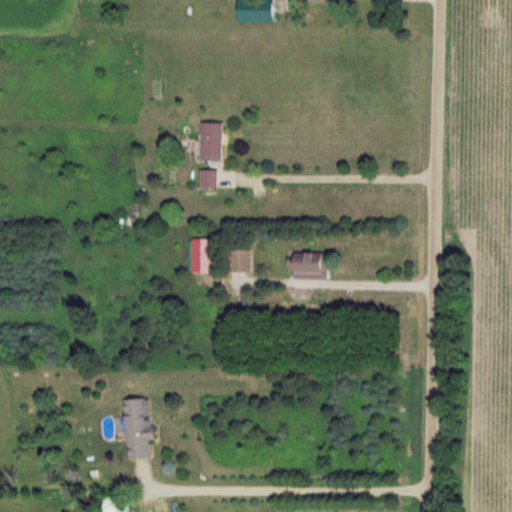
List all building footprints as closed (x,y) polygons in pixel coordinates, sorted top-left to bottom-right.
[(281,0),(241,0),(242,21),(281,21),(281,0)] [(228,121),(205,121),(205,161),(228,161),(228,121)] [(220,188),(220,170),(201,170),(201,188),(220,188)] [(216,272),(216,239),(192,239),(193,272),(216,272)] [(255,249),(232,249),(232,273),(255,273),(255,249)] [(332,279),(332,252),(299,252),(299,279),(332,279)] [(129,459),(155,458),(153,399),(127,400),(129,459)] [(131,511),(132,496),(107,496),(106,511),(131,511)]
